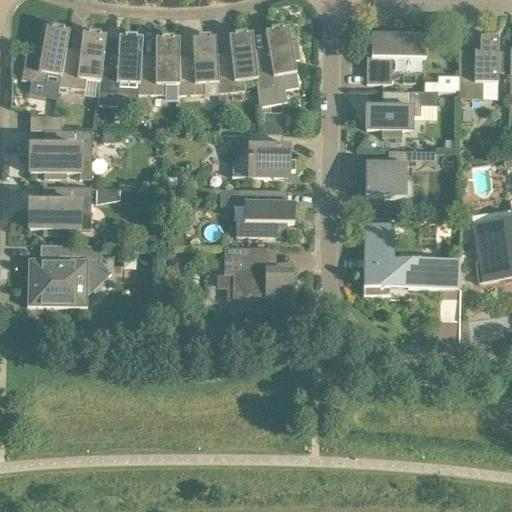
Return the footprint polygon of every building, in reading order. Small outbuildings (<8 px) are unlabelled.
[(60,79),(64,58),(69,34),(63,32),(64,31),(52,29),(51,31),(46,29),(41,59),(26,56),(21,83),(45,87),(47,77),(60,79)] [(296,76),(294,63),(299,62),(296,44),(293,44),(288,30),(282,31),(282,30),(270,32),(270,33),(265,34),(269,58),(255,60),(256,82),(259,111),(286,106),(284,93),(298,91),(296,76)] [(82,36),(79,59),(64,58),(60,79),(58,90),(85,93),(86,83),(99,84),(102,62),(105,38),(100,37),(100,36),(88,35),(88,36),(82,36)] [(231,62),(217,64),(217,86),(217,97),(224,97),(244,94),(243,84),(256,82),(255,60),(252,36),(246,37),(246,35),(234,37),(234,38),(228,39),(231,62)] [(137,98),(140,65),(141,65),(142,41),(136,41),(136,39),(124,38),(124,40),(118,39),(117,63),(102,62),(99,84),(97,101),(103,101),(103,96),(115,96),(123,107),(137,108),(137,98)] [(193,65),(179,66),(177,88),(177,99),(204,98),(203,87),(217,86),(217,64),(215,40),(210,40),(210,38),(198,39),(198,41),(192,41),(193,65)] [(424,61),(425,39),(367,39),(366,88),(391,88),(391,60),(424,61)] [(140,65),(137,98),(164,98),(164,88),(177,88),(179,66),(179,41),(173,41),(173,40),(161,40),(161,41),(155,41),(155,65),(141,65),(140,65)] [(497,76),(502,76),(503,56),(497,56),(498,40),(480,40),(479,56),(459,55),(458,102),(482,102),(483,86),(497,86),(497,76)] [(438,94),(438,85),(421,85),(421,94),(438,94)] [(436,110),(436,96),(382,95),(381,115),(365,115),(365,133),(381,133),(381,141),(401,141),(401,134),(412,134),(412,119),(420,119),(420,110),(436,110)] [(30,134),(44,134),(62,134),(62,120),(30,120),(30,134)] [(92,135),(62,134),(44,134),(44,155),(30,155),(29,176),(43,177),(43,182),(66,183),(66,177),(91,177),(92,135)] [(103,137),(103,147),(115,147),(115,137),(103,137)] [(281,138),(248,138),(248,152),(234,166),(233,182),(284,182),(284,175),(294,175),(294,165),(289,164),(289,150),(281,150),(281,138)] [(448,142),(443,146),(443,153),(454,153),(454,142),(448,142)] [(377,145),(365,145),(360,154),(377,155),(377,145)] [(437,156),(420,155),(388,155),(388,167),(365,166),(364,202),(369,203),(369,207),(383,207),(383,203),(405,203),(406,183),(413,183),(413,176),(426,169),(436,169),(437,156)] [(511,155),(502,157),(504,171),(511,170),(511,155)] [(162,193),(174,193),(174,181),(162,181),(162,193)] [(43,191),(43,211),(29,211),(29,233),(43,233),(42,239),(65,239),(65,233),(90,233),(91,191),(43,191)] [(235,225),(235,240),(285,241),(285,244),(286,244),(286,227),(293,228),(294,207),(287,207),(287,195),(232,194),(232,208),(244,209),(243,226),(235,225)] [(478,267),(475,267),(478,287),(511,282),(511,283),(511,212),(511,213),(511,221),(472,227),(478,267)] [(393,262),(394,227),(364,226),(363,299),(408,298),(408,292),(459,293),(459,263),(393,262)] [(164,232),(167,250),(182,247),(179,229),(164,232)] [(160,250),(160,239),(142,239),(142,250),(160,250)] [(111,276),(100,264),(100,249),(40,248),(40,262),(28,262),(27,310),(87,311),(87,299),(111,276)] [(289,272),(266,272),(266,252),(224,251),(223,279),(232,279),(232,303),(254,303),(254,299),(265,299),(264,312),(292,312),(293,277),(289,277),(289,272)] [(164,253),(164,264),(170,264),(175,260),(175,253),(164,253)]
